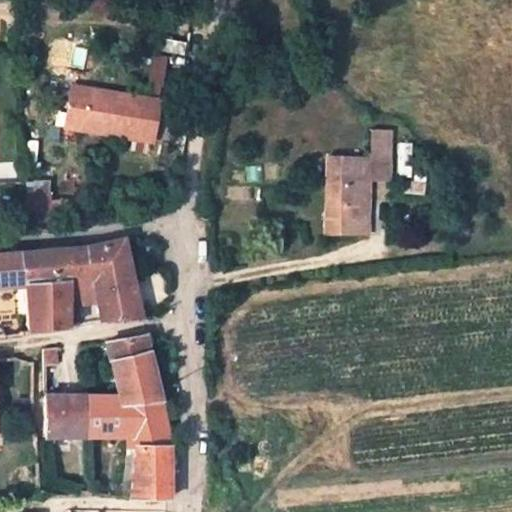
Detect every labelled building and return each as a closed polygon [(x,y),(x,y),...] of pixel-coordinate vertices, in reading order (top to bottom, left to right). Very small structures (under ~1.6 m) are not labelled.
[(147,82),(162,85),(168,55),(152,52),(147,82)] [(160,100),(74,86),(67,128),(153,143),(160,100)] [(392,132),(373,132),(372,156),(331,154),(328,234),(368,235),(370,182),(391,183),(392,132)] [(67,326),(69,306),(71,282),(94,280),(98,303),(100,321),(143,318),(125,239),(93,245),(74,248),(23,255),(26,287),(32,332),(67,326)] [(0,288),(26,287),(23,255),(0,257),(0,288)] [(71,282),(69,306),(98,303),(94,280),(71,282)] [(127,466),(127,496),(170,497),(169,439),(145,336),(105,344),(114,397),(45,395),(47,436),(128,436),(127,466)] [(41,350),(43,367),(58,366),(57,348),(41,350)] [(33,399),(18,400),(19,431),(36,430),(34,408),(33,399)]
